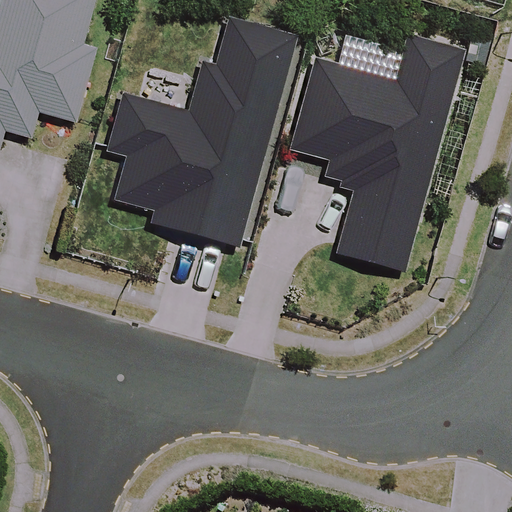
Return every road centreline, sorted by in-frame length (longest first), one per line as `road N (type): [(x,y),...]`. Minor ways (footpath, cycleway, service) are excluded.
road 1 (residential): [(480,412),(349,418),(112,360)]
road 2 (residential): [(112,360),(72,511)]
road 3 (residential): [(511,296),(480,412)]
